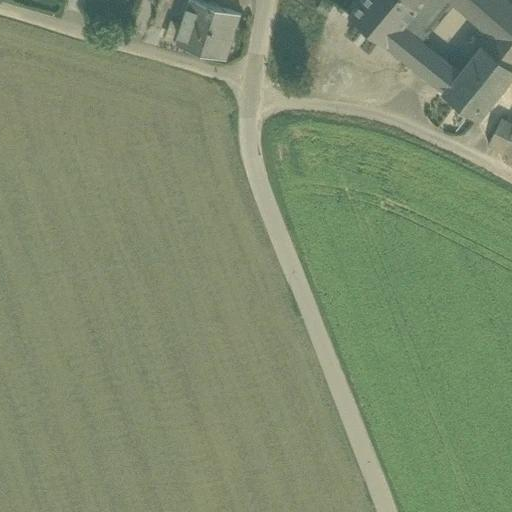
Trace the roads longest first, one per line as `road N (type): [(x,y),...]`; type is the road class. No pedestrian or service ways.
road 1 (unclassified): [(249,85),(253,162),(387,511)]
road 2 (unclassified): [(511,175),(408,127),(249,85)]
road 3 (track): [(0,8),(249,85)]
